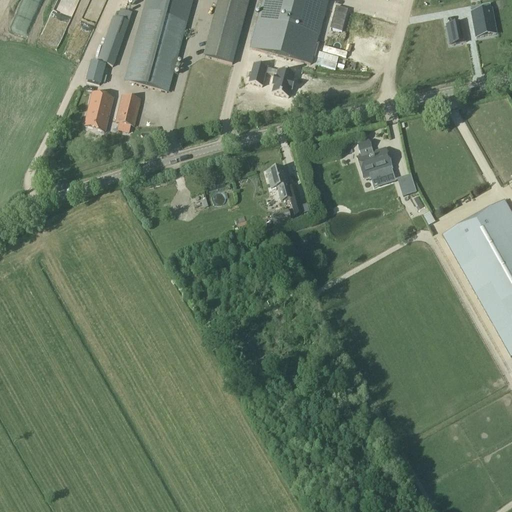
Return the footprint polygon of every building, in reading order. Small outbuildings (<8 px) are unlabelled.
[(56,0),(45,27),(59,33),(71,6),(65,4),(66,2),(62,0),(56,0)] [(192,0),(147,0),(125,83),(168,94),(192,0)] [(219,0),(205,58),(232,65),(249,0),(219,0)] [(310,65),(328,0),(263,0),(251,49),(310,65)] [(495,35),(490,5),(482,6),(483,12),(471,14),(476,39),(495,35)] [(82,16),(91,18),(93,9),(84,7),(82,16)] [(112,18),(97,62),(93,60),(85,84),(100,89),(108,66),(113,68),(129,23),(112,18)] [(462,23),(447,26),(451,45),(466,42),(462,23)] [(256,65),(251,85),(265,88),(268,75),(279,77),(278,79),(277,79),(275,87),(276,87),(274,95),(290,99),(292,91),(294,92),(296,84),(294,83),(296,76),(270,69),(270,68),(256,65)] [(104,133),(113,99),(93,94),(84,128),(104,133)] [(122,96),(115,124),(134,128),(141,101),(122,96)] [(383,111),(384,121),(392,121),(391,111),(383,111)] [(361,157),(357,158),(364,179),(391,171),(384,149),(372,153),(369,142),(357,146),(361,157)] [(283,169),(266,174),(271,191),(277,189),(281,203),(290,200),(291,204),(300,202),(296,187),(288,189),(283,169)] [(401,192),(403,197),(416,193),(415,188),(401,192)] [(277,204),(276,192),(265,193),(265,204),(277,204)] [(453,199),(455,205),(468,199),(466,194),(453,199)] [(464,227),(444,239),(511,358),(511,357),(511,215),(505,204),(485,215),(486,217),(465,229),(464,227)] [(300,207),(292,209),(294,218),(302,215),(300,207)] [(290,220),(287,211),(272,215),(274,225),(290,220)] [(284,322),(272,299),(267,302),(279,326),(284,322)]
